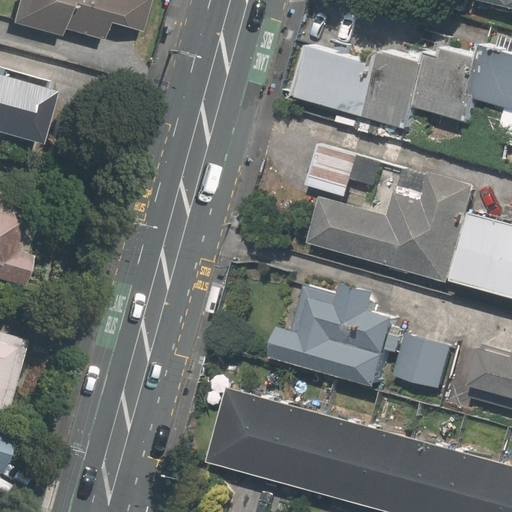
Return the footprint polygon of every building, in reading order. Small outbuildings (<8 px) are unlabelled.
[(19,0),(14,20),(64,34),(66,27),(108,38),(113,21),(143,30),(150,0),(19,0)] [(511,11),(511,0),(467,0),(467,1),(511,11)] [(398,37),(391,62),(321,41),(306,92),(422,126),(428,106),(485,123),(493,94),(511,99),(511,43),(501,40),(497,55),(463,45),(460,56),(398,37)] [(59,84),(0,66),(0,125),(43,138),(59,84)] [(143,132),(134,129),(125,160),(134,163),(143,132)] [(384,183),(392,156),(325,137),(313,182),(358,194),(362,177),(384,183)] [(459,278),(484,184),(417,166),(405,214),(329,194),(317,240),(459,278)] [(0,270),(28,279),(39,239),(21,234),(32,194),(0,185),(0,270)] [(511,212),(491,207),(473,276),(511,286),(511,212)] [(294,318),(285,352),(390,380),(409,308),(385,301),(389,288),(356,279),(353,292),(314,282),(304,321),(294,318)] [(228,287),(219,285),(212,310),(221,313),(228,287)] [(0,328),(0,406),(8,409),(29,337),(0,328)] [(450,386),(463,342),(415,328),(401,371),(450,386)] [(511,343),(493,339),(478,393),(511,401),(511,343)] [(422,511),(511,511),(511,455),(245,380),(223,456),(422,511)] [(0,423),(0,465),(7,468),(18,428),(0,423)]
